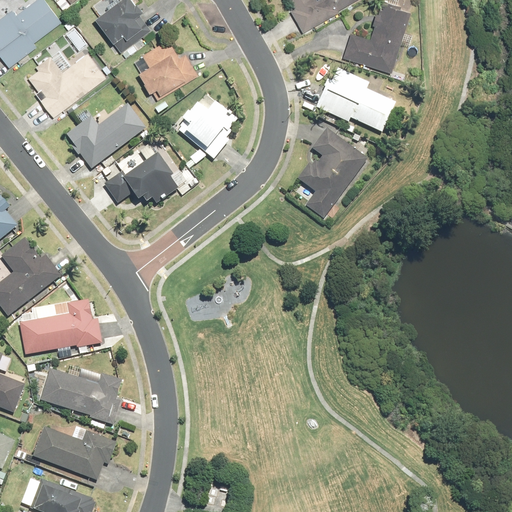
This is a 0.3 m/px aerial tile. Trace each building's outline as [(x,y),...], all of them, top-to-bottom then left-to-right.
[(0,56),(9,69),(38,47),(34,43),(62,22),(45,0),(35,0),(16,15),(12,10),(6,13),(0,18),(0,56)] [(119,0),(95,19),(121,53),(151,30),(139,15),(143,12),(136,3),(135,4),(131,0),(119,0)] [(291,11),(303,32),(358,0),(289,0),(295,9),(291,11)] [(350,33),(343,57),(391,72),(409,13),(400,10),(400,7),(383,2),(379,15),(376,14),(372,26),(374,27),(370,39),(350,33)] [(158,100),(199,75),(186,53),(179,57),(168,39),(142,55),(149,66),(139,72),(151,93),(153,91),(158,100)] [(35,93),(53,118),(107,78),(88,52),(62,71),(51,57),(36,68),(39,71),(28,78),(38,91),(35,93)] [(325,88),(316,108),(349,123),(351,118),(382,133),(396,104),(366,90),(369,84),(338,70),(332,81),(328,79),(324,87),(325,88)] [(180,130),(214,158),(227,142),(222,138),(236,120),(205,96),(198,105),(196,105),(190,112),(188,111),(180,120),(183,122),(179,126),(182,127),(180,130)] [(65,138),(79,155),(80,154),(92,170),(146,128),(127,104),(98,126),(91,117),(65,138)] [(313,193),(304,205),(323,219),(368,159),(326,129),(312,148),(324,157),(318,164),(315,162),(312,165),(308,163),(296,180),(313,193)] [(105,184),(118,203),(132,193),(137,201),(144,197),(147,201),(152,198),(157,204),(178,189),(171,178),(174,176),(157,153),(125,176),(122,172),(105,184)] [(0,238),(17,225),(5,210),(9,206),(0,195),(0,238)] [(14,272),(0,282),(0,305),(8,316),(61,275),(46,255),(42,258),(25,237),(1,255),(14,272)] [(77,348),(103,343),(98,318),(92,319),(89,300),(67,304),(69,314),(20,323),(26,355),(77,345),(77,348)] [(0,407),(14,413),(25,384),(0,374),(0,361),(3,354),(0,352),(0,407)] [(90,418),(113,425),(120,401),(116,400),(122,379),(100,373),(97,383),(50,369),(41,400),(90,415),(90,418)] [(32,456),(97,481),(104,463),(108,464),(117,442),(86,430),(82,441),(44,426),(32,456)] [(0,468),(3,470),(17,440),(0,432),(0,468)] [(91,511),(96,502),(93,501),(94,498),(42,478),(31,506),(46,511),(91,511)]
